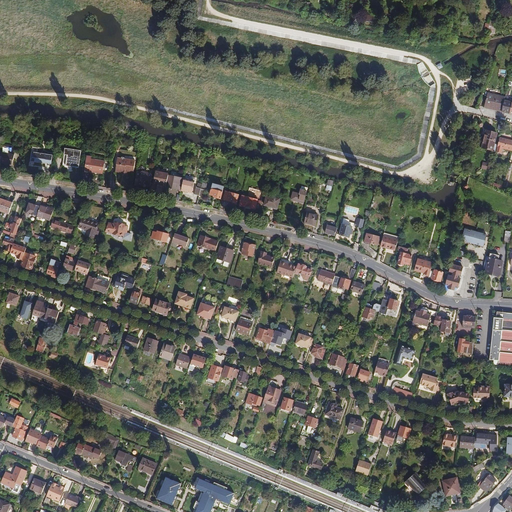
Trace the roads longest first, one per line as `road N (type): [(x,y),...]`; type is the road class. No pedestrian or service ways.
road 1 (residential): [(511,424),(459,422),(391,403),(0,272)]
road 2 (secondary): [(0,180),(224,220),(337,250),(450,303),(511,306)]
road 3 (track): [(0,93),(100,98),(389,173),(423,162)]
road 4 (track): [(434,69),(404,52),(230,18),(207,0)]
road 5 (residential): [(157,511),(0,445)]
